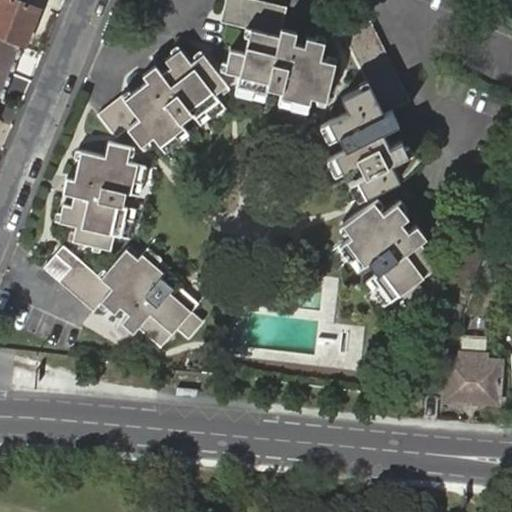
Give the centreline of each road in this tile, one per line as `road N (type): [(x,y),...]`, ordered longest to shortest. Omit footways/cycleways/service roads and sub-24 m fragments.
road 1 (tertiary): [(511,459),(0,415)]
road 2 (residential): [(93,0),(0,213)]
